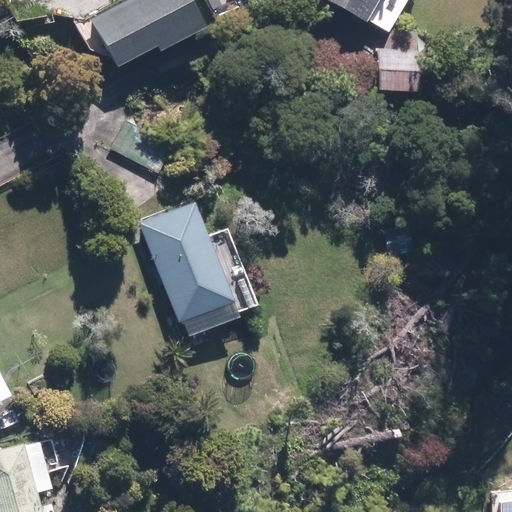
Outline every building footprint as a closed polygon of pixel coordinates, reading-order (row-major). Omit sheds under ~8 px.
[(191,0),(129,0),(89,21),(114,68),(159,45),(162,50),(205,27),(191,0)] [(325,0),(356,18),(363,22),(385,35),(404,0),(325,0)] [(377,93),(418,94),(418,51),(378,51),(377,93)] [(109,150),(161,177),(177,145),(126,118),(109,150)] [(138,226),(177,325),(233,303),(195,204),(138,226)] [(384,231),(388,257),(412,253),(408,227),(384,231)] [(0,408),(2,407),(0,403),(0,401),(9,397),(0,379),(0,408)] [(108,432),(84,426),(74,463),(98,469),(108,432)] [(0,451),(0,511),(41,511),(37,494),(51,490),(39,442),(0,451)] [(109,484),(93,477),(89,490),(104,496),(109,484)]
